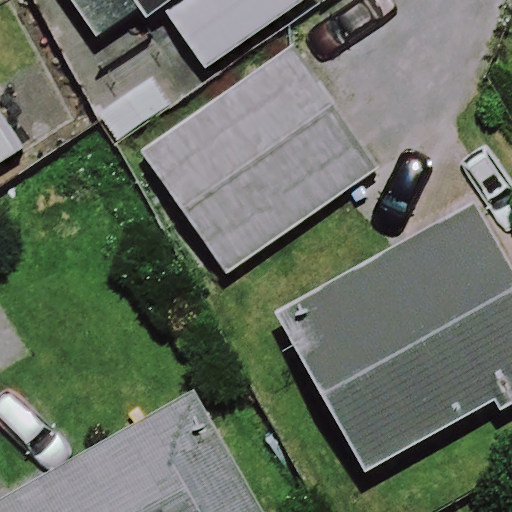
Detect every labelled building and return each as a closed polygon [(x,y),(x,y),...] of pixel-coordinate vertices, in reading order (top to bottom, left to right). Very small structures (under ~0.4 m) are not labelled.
[(319,2),(317,0),(68,0),(100,52),(155,18),(192,78),(319,2)] [(376,175),(296,58),(143,162),(224,280),(376,175)] [(0,173),(24,157),(0,122),(0,173)] [(374,476),(494,415),(503,434),(511,429),(511,267),(489,222),(295,321),(374,476)] [(0,511),(253,511),(193,402),(0,507),(0,511)]
